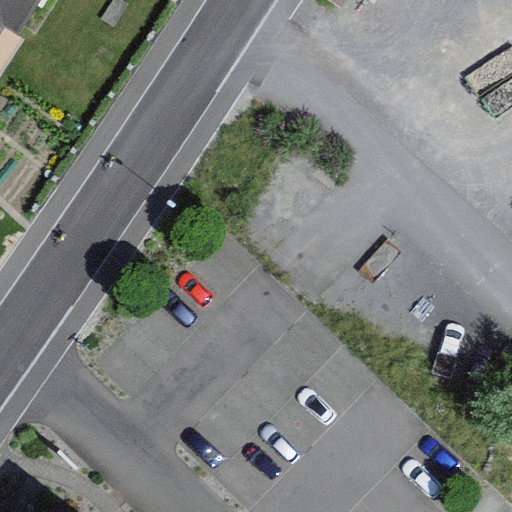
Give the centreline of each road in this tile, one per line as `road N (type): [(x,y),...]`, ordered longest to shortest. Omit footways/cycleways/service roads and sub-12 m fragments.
road 1 (tertiary): [(0,361),(244,0)]
road 2 (unknown): [(231,20),(500,264)]
